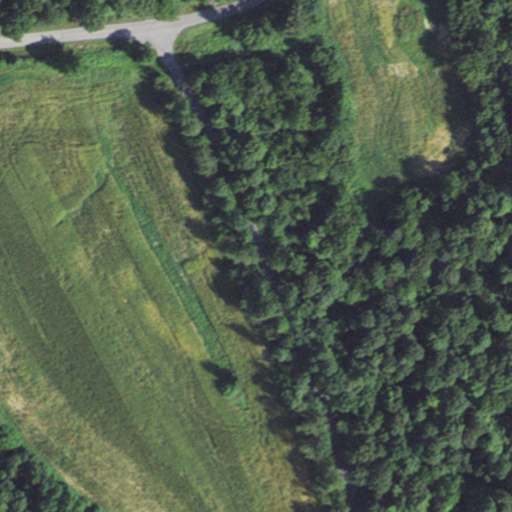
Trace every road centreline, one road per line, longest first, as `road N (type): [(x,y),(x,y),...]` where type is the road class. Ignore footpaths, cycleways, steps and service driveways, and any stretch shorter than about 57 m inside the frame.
road 1 (tertiary): [(354,511),(342,448),(289,315),(220,160),(148,28)]
road 2 (tertiary): [(0,44),(148,28)]
